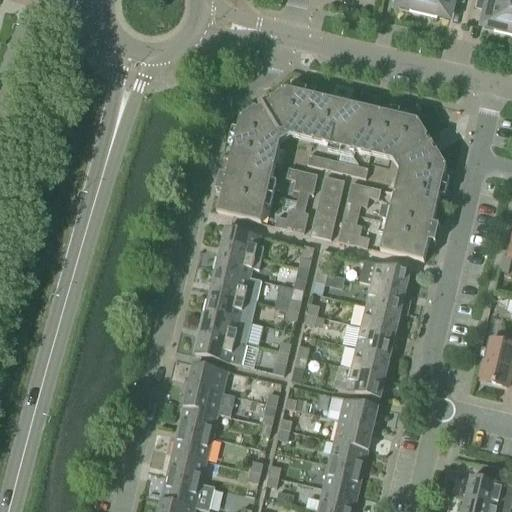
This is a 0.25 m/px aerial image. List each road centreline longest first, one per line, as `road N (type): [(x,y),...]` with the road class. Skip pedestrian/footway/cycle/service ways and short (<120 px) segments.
road 1 (residential): [(120,511),(214,119),(237,88),(269,65),(278,35)]
road 2 (tertiary): [(13,511),(135,55)]
road 3 (residential): [(444,412),(430,365),(478,163)]
road 4 (residential): [(278,35),(496,87)]
road 5 (residential): [(0,153),(45,0)]
